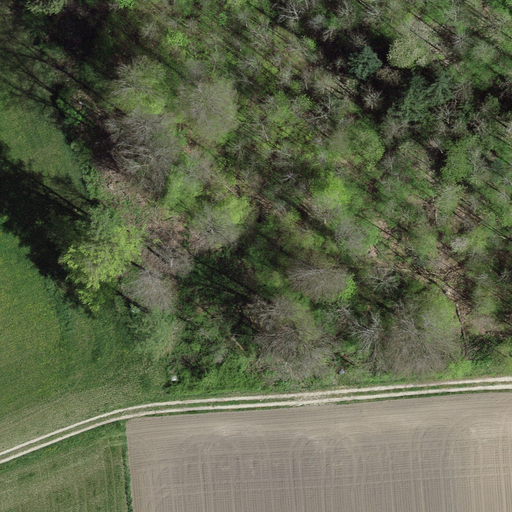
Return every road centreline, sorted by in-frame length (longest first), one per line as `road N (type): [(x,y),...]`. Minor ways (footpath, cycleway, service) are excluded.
road 1 (track): [(0,458),(145,408),(511,381)]
road 2 (track): [(127,391),(511,370)]
